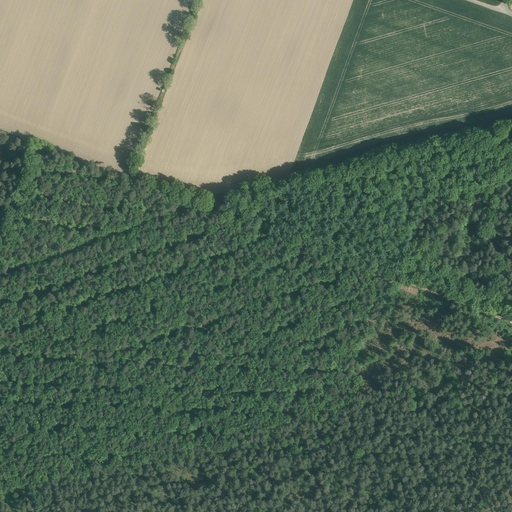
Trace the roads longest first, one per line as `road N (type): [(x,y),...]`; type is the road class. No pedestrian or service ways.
road 1 (unknown): [(511,323),(213,209),(0,274)]
road 2 (unknown): [(327,454),(384,303),(442,192)]
road 3 (unknown): [(511,465),(469,456),(327,454)]
